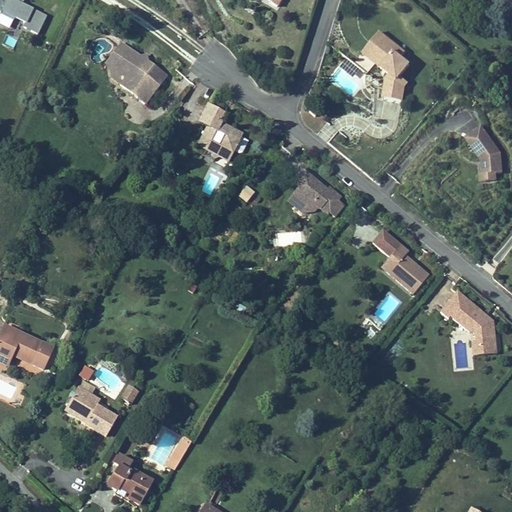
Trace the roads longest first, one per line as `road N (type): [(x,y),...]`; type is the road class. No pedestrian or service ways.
road 1 (residential): [(511,302),(281,116)]
road 2 (residential): [(281,116),(330,0)]
